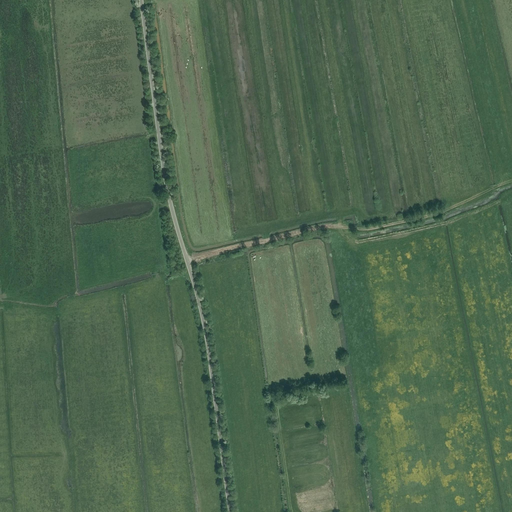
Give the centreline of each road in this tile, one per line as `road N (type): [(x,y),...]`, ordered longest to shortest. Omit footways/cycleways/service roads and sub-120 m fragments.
road 1 (unclassified): [(230,511),(203,321),(163,169),(141,0)]
road 2 (track): [(343,225),(359,242),(445,224),(511,195)]
road 3 (track): [(186,260),(343,225)]
